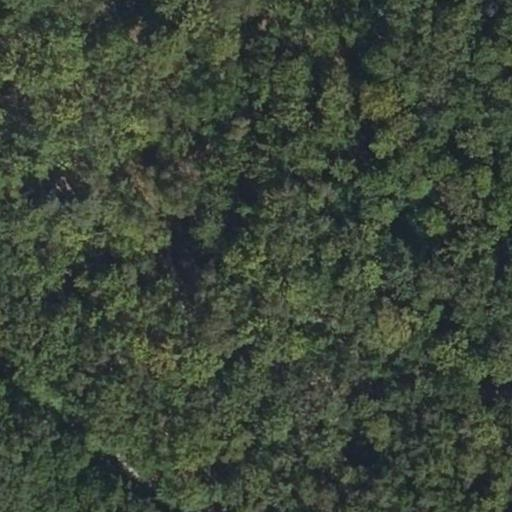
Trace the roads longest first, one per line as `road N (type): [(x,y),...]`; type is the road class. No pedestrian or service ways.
road 1 (track): [(0,363),(194,511)]
road 2 (track): [(0,46),(139,0)]
